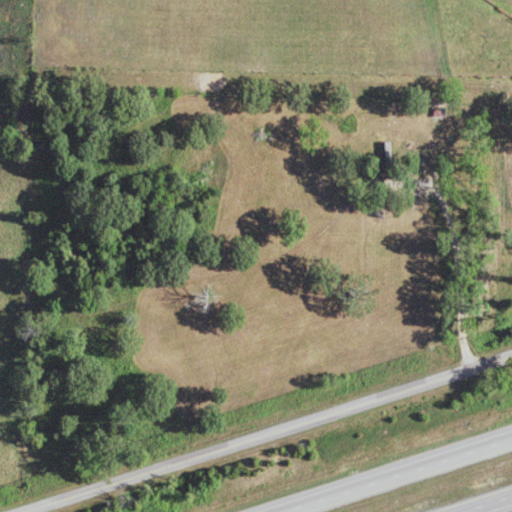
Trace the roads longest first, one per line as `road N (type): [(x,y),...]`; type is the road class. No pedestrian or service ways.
road 1 (residential): [(33,511),(511,355)]
road 2 (trunk): [(511,439),(291,511)]
